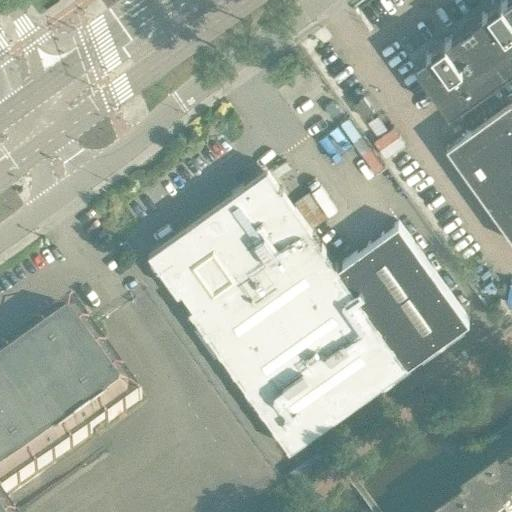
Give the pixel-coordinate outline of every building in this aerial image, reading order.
[(470,21),(467,23),(511,86),(511,96),(511,97),(511,98),(511,0),(487,0),(487,1),(487,3),(488,6),(469,20),(470,21)] [(511,235),(511,98),(511,97),(511,96),(511,86),(467,23),(463,25),(444,38),(442,37),(441,36),(439,35),(437,35),(435,35),(434,36),(433,37),(432,39),(431,40),(431,41),(431,43),(431,44),(432,46),(414,60),(448,109),(455,104),(471,125),(446,143),(511,235)] [(354,103),(363,116),(373,109),(363,96),(354,103)] [(332,99),(324,105),(332,114),(339,109),(332,99)] [(380,111),(367,120),(374,129),(387,120),(380,111)] [(469,318),(398,219),(337,263),(292,199),(267,164),(149,249),(178,290),(182,287),(193,303),(189,306),(289,446),(469,318)] [(297,198),(314,222),(329,211),(312,187),(297,198)] [(0,511),(8,511),(1,501),(142,401),(90,328),(89,328),(72,304),(0,355),(0,511)] [(511,474),(500,483),(499,484),(511,501),(511,474)] [(511,511),(511,501),(499,484),(500,483),(498,479),(459,506),(462,511),(460,511),(511,511)]
